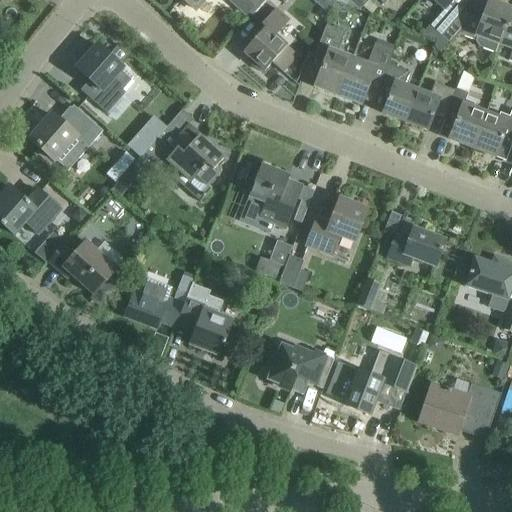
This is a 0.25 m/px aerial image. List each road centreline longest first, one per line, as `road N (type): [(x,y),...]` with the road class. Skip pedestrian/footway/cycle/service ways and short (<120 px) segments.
road 1 (residential): [(511,208),(251,108),(216,89),(119,0)]
road 2 (residential): [(380,496),(372,456),(245,421),(159,383),(30,296)]
road 3 (unclassified): [(66,511),(380,496)]
road 4 (residential): [(0,104),(83,0)]
road 5 (unclassified): [(511,500),(380,496)]
